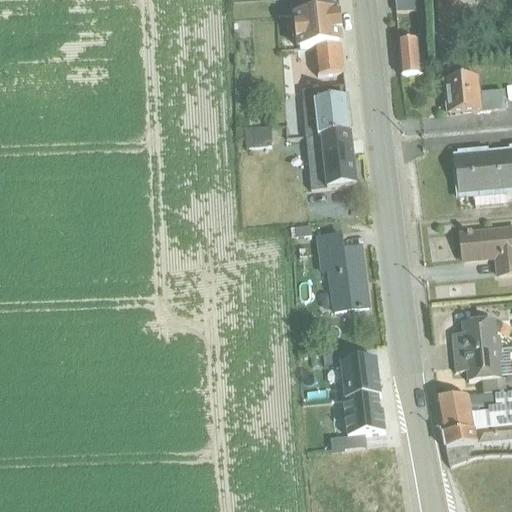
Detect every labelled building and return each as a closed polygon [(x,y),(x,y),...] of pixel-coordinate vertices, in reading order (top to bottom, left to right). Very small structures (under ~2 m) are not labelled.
[(299,0),(301,18),(338,16),(336,0),(299,0)] [(420,0),(395,0),(397,16),(421,14),(420,0)] [(438,0),(441,38),(468,37),(466,9),(459,5),(462,0),(438,0)] [(338,16),(301,18),(294,19),(298,54),(315,52),(341,48),(338,16)] [(418,43),(399,45),(402,80),(427,77),(425,52),(419,52),(418,43)] [(341,48),(315,52),(318,80),(344,77),(341,48)] [(480,80),(446,84),(450,117),(507,112),(506,94),(481,95),(480,80)] [(308,142),(352,136),(346,89),(303,94),(308,142)] [(272,130),(249,131),(250,151),(273,150),(272,130)] [(352,136),(308,142),(312,194),(358,189),(352,136)] [(458,157),(454,157),(456,176),(457,176),(460,198),(458,198),(458,199),(475,198),(476,210),(508,207),(507,200),(511,199),(511,149),(510,150),(510,152),(489,154),(489,152),(458,155),(458,157)] [(301,240),(315,240),(315,225),(301,225),(301,240)] [(511,232),(462,238),(465,265),(495,262),(497,281),(511,279),(511,232)] [(342,238),(317,241),(322,277),(329,276),(334,316),(369,312),(361,251),(344,253),(342,238)] [(455,357),(502,352),(501,339),(498,340),(497,323),(463,326),(465,337),(453,338),(455,357)] [(501,365),(502,377),(511,376),(511,374),(510,351),(502,352),(504,365),(501,365)] [(485,398),(506,397),(505,382),(503,382),(502,377),(501,365),(504,365),(502,352),(455,357),(457,376),(468,375),(470,385),(483,384),(485,398)] [(345,404),(380,400),(382,400),(377,363),(341,367),(345,404)] [(511,396),(506,397),(485,398),(437,401),(444,437),(511,430),(511,396)] [(380,400),(345,404),(349,441),(386,436),(384,414),(381,414),(380,400)] [(511,430),(444,437),(450,469),(471,462),(468,450),(511,444),(511,430)] [(375,451),(342,456),(349,511),(384,511),(382,498),(375,451)]
